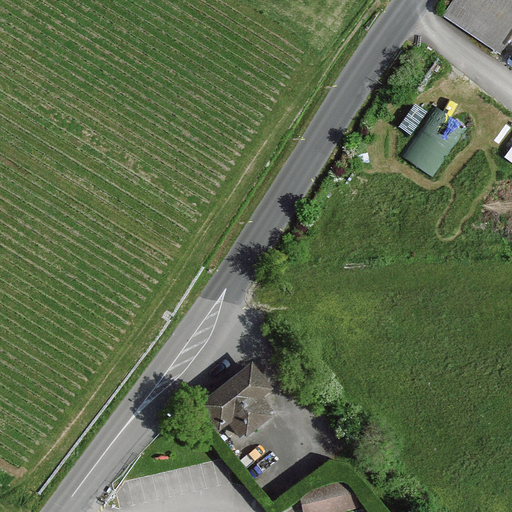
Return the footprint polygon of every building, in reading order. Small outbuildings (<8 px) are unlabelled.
[(511,0),(458,0),(447,18),(503,54),(511,40),(511,0)] [(511,67),(472,38),(412,125),(458,159),(511,80),(511,67)] [(511,154),(511,129),(500,147),(511,154)] [(511,400),(511,398),(370,231),(303,288),(446,456),(511,400)] [(205,405),(231,437),(239,431),(243,436),(273,412),(260,396),(269,388),(253,369),(205,405)] [(354,483),(331,488),(336,511),(345,511),(360,508),(354,483)] [(309,511),(336,511),(331,488),(306,495),(309,511)]
